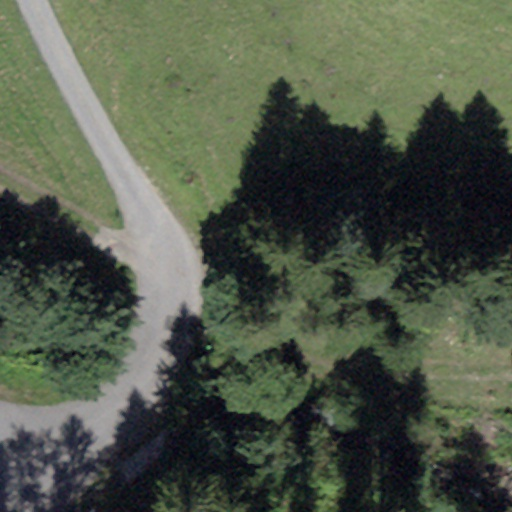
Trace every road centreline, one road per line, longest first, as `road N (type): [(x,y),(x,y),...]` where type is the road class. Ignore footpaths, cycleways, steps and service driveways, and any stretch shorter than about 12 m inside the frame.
road 1 (unclassified): [(35,0),(56,53),(136,184),(173,300),(128,425),(82,468)]
road 2 (track): [(0,169),(70,211),(153,237)]
